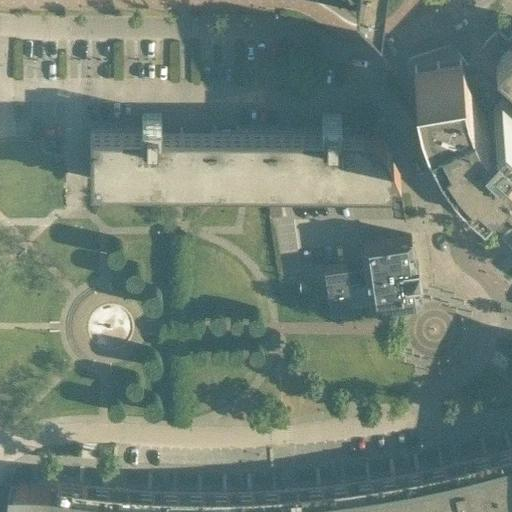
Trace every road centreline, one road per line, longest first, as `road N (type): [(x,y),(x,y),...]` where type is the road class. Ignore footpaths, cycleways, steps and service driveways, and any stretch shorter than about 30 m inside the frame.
road 1 (residential): [(0,457),(59,433),(271,434),(408,417),(432,386),(462,375),(481,355),(482,300)]
road 2 (residential): [(366,66),(275,27),(0,24)]
road 3 (residential): [(482,300),(441,260),(411,142),(366,66)]
road 4 (unclassified): [(366,66),(470,0)]
